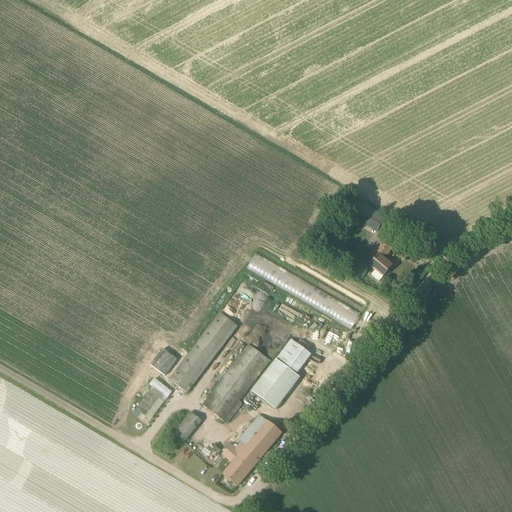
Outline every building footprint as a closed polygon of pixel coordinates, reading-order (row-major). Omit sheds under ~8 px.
[(376,232),(386,217),(354,198),(345,213),(376,232)] [(379,282),(383,277),(392,266),(384,259),(392,249),(385,243),(377,254),(380,256),(371,267),(377,272),(373,277),(379,282)] [(168,380),(187,394),(238,327),(220,313),(168,380)] [(269,351),(275,354),(282,341),(277,338),(269,351)] [(239,402),(270,361),(248,345),(202,405),(224,422),(239,402)] [(248,404),(254,409),(256,411),(281,380),(271,372),(255,390),(256,391),(246,403),(248,404)] [(184,442),(201,421),(191,413),(173,433),(184,442)] [(237,487),(281,434),(259,415),(238,440),(240,441),(235,447),(230,444),(221,454),(232,464),(223,475),(237,487)]
